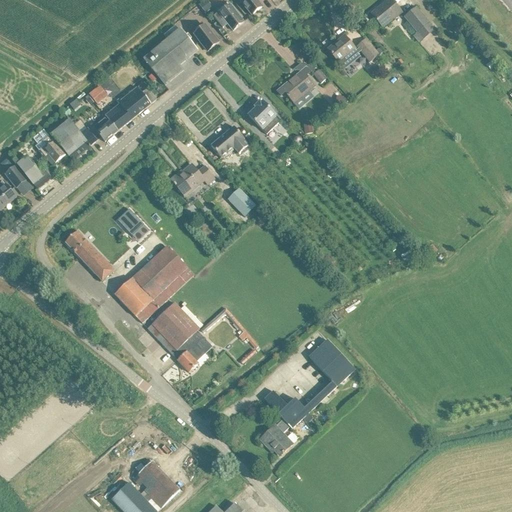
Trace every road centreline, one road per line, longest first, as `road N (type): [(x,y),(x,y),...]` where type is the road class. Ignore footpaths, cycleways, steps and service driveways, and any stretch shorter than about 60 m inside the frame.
road 1 (tertiary): [(0,246),(295,0)]
road 2 (unclassified): [(284,511),(227,452),(0,268)]
